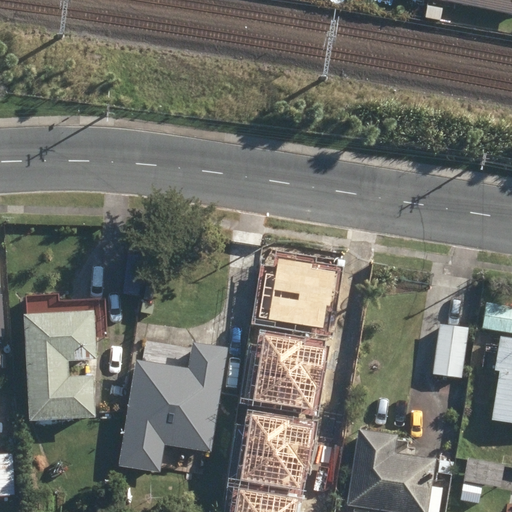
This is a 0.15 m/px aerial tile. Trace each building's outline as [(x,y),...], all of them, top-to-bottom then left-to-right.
[(511,0),(435,0),(511,15),(511,0)] [(483,330),(511,334),(511,308),(487,305),(483,330)] [(276,312),(274,326),(312,333),(314,318),(276,312)] [(25,317),(29,423),(96,420),(95,378),(69,378),(69,363),(97,362),(96,315),(25,317)] [(433,375),(462,380),(469,330),(440,326),(433,375)] [(493,422),(511,424),(511,339),(501,337),(495,372),(501,373),(493,422)] [(248,420),(286,451),(334,394),(342,350),(292,341),(287,375),(248,420)] [(128,416),(215,430),(228,351),(194,346),(192,358),(146,351),(143,365),(137,364),(128,416)] [(401,388),(383,387),(380,416),(398,417),(401,388)] [(349,507),(380,511),(440,511),(443,490),(432,488),(437,461),(396,455),(398,437),(361,431),(349,507)] [(133,444),(140,446),(142,437),(135,435),(133,444)] [(189,485),(217,489),(223,453),(196,448),(196,445),(165,441),(159,483),(189,487),(189,485)] [(288,486),(329,492),(336,451),(295,444),(288,486)] [(0,498),(16,498),(14,455),(0,455),(0,498)] [(461,501),(479,505),(483,485),(500,489),(504,467),(469,460),(461,501)]
